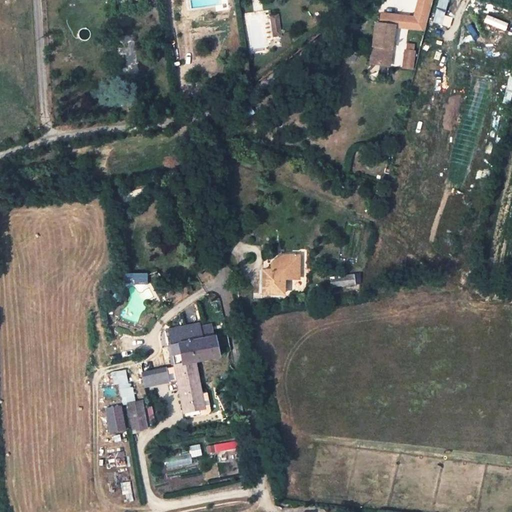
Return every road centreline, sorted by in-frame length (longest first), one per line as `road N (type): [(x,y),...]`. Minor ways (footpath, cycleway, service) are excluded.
road 1 (unclassified): [(268,511),(187,117)]
road 2 (residential): [(187,117),(48,141),(36,0)]
road 3 (residential): [(364,0),(284,69),(227,106),(187,117)]
